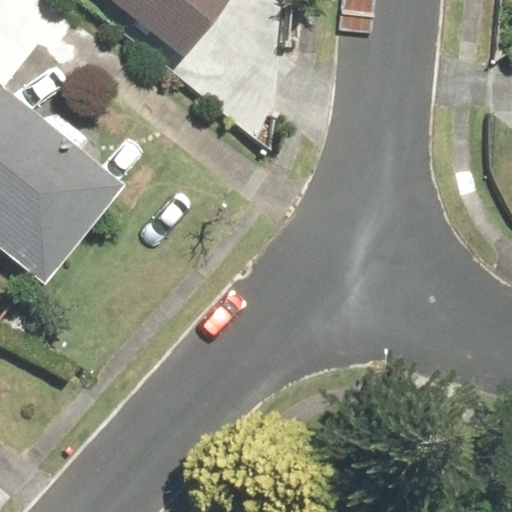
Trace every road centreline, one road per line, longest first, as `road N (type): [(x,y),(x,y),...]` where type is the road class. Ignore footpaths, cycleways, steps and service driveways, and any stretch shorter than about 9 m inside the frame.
road 1 (residential): [(114,511),(359,268)]
road 2 (residential): [(359,268),(382,0)]
road 3 (residential): [(359,268),(471,343),(511,358)]
